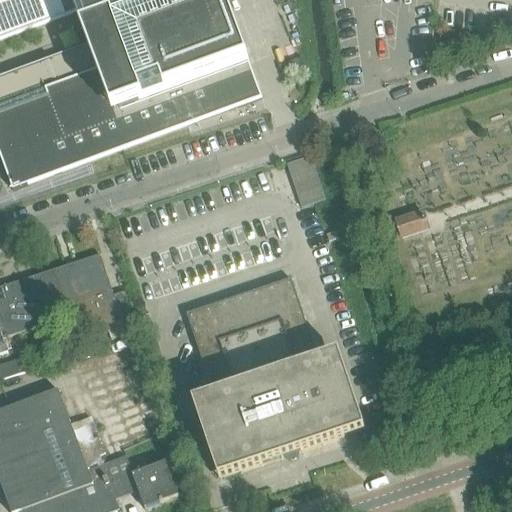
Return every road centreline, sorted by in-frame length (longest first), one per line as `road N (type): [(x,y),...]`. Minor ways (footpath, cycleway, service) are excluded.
road 1 (unclassified): [(511,66),(0,235)]
road 2 (residential): [(511,456),(345,511)]
